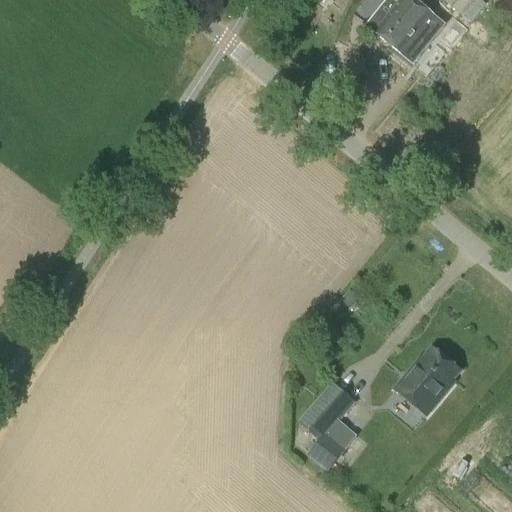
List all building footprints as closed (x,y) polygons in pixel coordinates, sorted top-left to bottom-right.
[(407,61),(418,47),(413,43),(434,18),(411,0),(393,0),(390,4),(395,7),(386,19),(379,13),(366,29),(407,61)] [(444,0),(443,2),(460,16),(473,0),(444,0)] [(362,303),(349,292),(340,302),(353,313),(362,303)] [(425,364),(422,362),(397,393),(429,419),(454,388),(452,386),(462,374),(435,351),(425,364)] [(327,474),(346,451),(329,436),(356,405),(333,384),(298,424),(319,443),(307,457),(327,474)]
